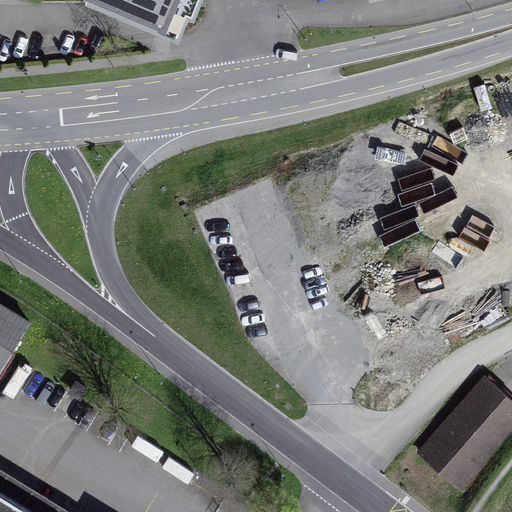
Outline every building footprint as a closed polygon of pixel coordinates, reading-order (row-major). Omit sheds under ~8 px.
[(110,0),(153,18),(154,15),(178,25),(185,6),(192,9),(195,0),(110,0)] [(0,368),(31,318),(0,298),(0,368)] [(461,488),(511,429),(511,395),(484,372),(418,449),(461,488)] [(87,389),(75,381),(70,389),(81,397),(87,389)] [(0,511),(83,511),(0,460),(0,511)]
